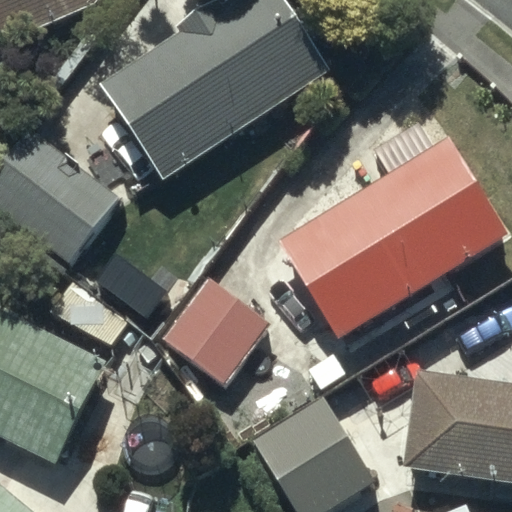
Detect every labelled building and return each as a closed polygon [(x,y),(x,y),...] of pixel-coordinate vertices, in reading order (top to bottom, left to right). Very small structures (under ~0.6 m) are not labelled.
[(0,0),(0,50),(97,7),(101,0),(0,0)] [(102,88),(162,182),(329,76),(280,0),(240,0),(221,13),(215,4),(176,29),(181,38),(102,88)] [(279,243),(339,345),(510,244),(450,142),(435,151),(422,129),(375,157),(388,179),(279,243)] [(122,202),(33,136),(0,180),(0,215),(72,269),(122,202)] [(208,286),(166,341),(226,388),(268,333),(208,286)] [(64,289),(48,315),(108,350),(124,324),(64,289)] [(0,314),(0,439),(55,468),(107,370),(0,314)] [(511,387),(413,371),(401,469),(511,487),(511,387)] [(322,400),(251,442),(292,511),(334,511),(374,488),(322,400)] [(24,511),(0,491),(0,511),(24,511)]
